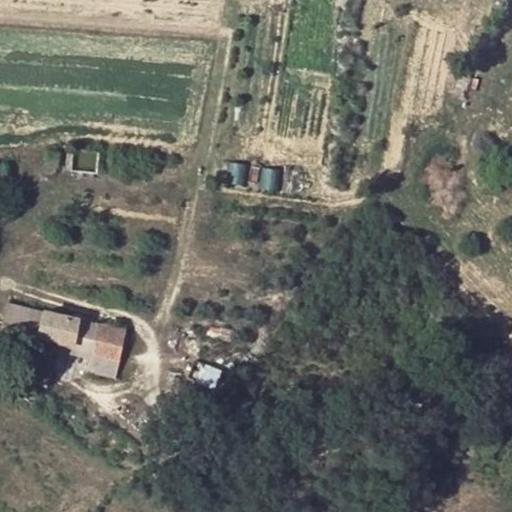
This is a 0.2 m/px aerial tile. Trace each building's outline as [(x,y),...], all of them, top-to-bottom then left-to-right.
[(53,161),(42,158),(39,171),(50,174),(53,161)] [(39,316),(11,309),(7,331),(35,337),(39,316)] [(74,323),(39,316),(35,337),(7,331),(4,344),(51,351),(54,344),(70,345),(74,323)] [(94,327),(74,323),(70,345),(69,355),(88,360),(94,327)] [(122,335),(94,327),(88,360),(85,378),(112,383),(122,335)] [(303,381),(289,389),(298,403),(312,394),(303,381)]
